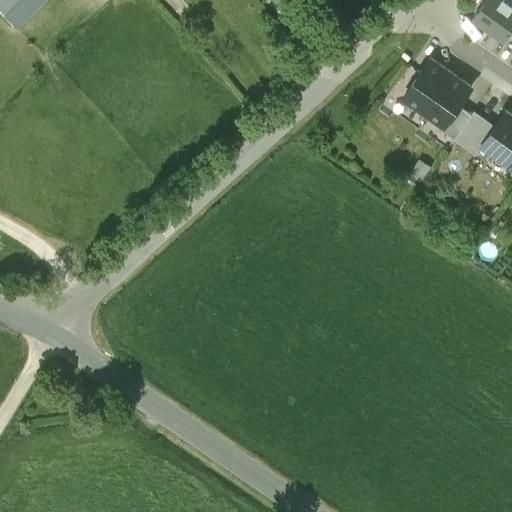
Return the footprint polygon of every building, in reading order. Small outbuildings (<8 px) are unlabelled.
[(0,0),(0,10),(15,25),(39,0),(0,0)] [(511,30),(511,0),(483,0),(472,18),(506,40),(509,34),(511,30)] [(450,73),(430,59),(400,103),(421,116),(450,73)] [(461,108),(474,89),(450,73),(421,116),(444,132),(461,108)] [(472,116),(461,108),(444,132),(455,140),(472,116)] [(511,115),(506,111),(494,128),(478,150),(511,173),(511,115)] [(474,155),(478,150),(494,128),(474,113),(472,116),(455,140),(454,141),(474,155)]
